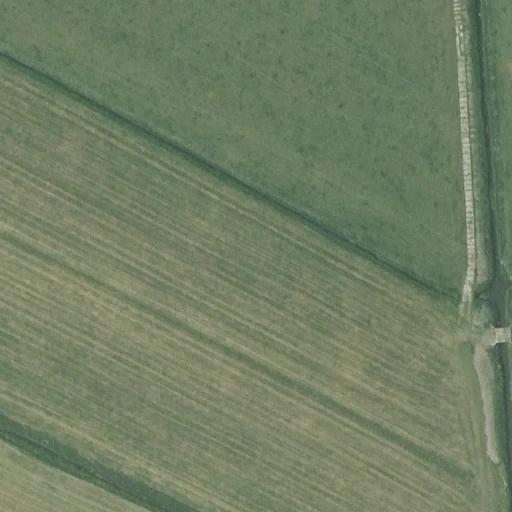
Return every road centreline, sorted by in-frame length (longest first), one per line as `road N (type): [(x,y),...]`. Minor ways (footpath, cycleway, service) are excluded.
road 1 (track): [(456,0),(471,267),(465,302),(470,343),(493,337)]
road 2 (track): [(470,343),(491,511)]
